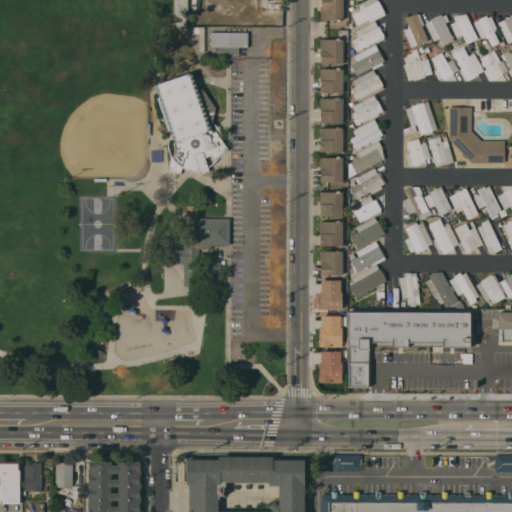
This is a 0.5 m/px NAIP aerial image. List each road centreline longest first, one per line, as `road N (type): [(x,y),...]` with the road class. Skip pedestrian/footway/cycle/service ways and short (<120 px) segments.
road 1 (tertiary): [(298,0),(299,345)]
road 2 (secondary): [(511,410),(317,410)]
road 3 (secondary): [(319,436),(463,437)]
road 4 (secondary): [(168,424),(25,422)]
